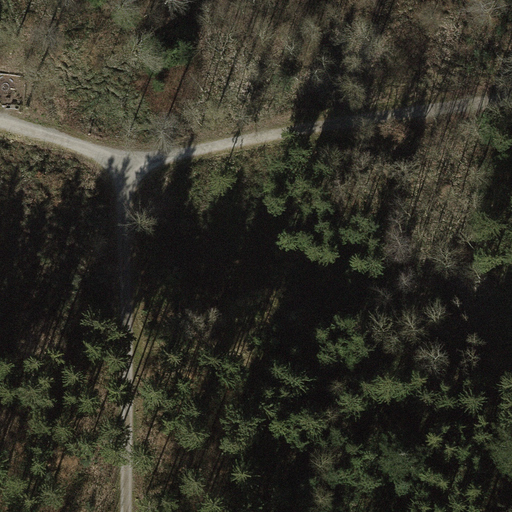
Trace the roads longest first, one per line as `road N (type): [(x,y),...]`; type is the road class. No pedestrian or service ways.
road 1 (track): [(0,120),(149,152),(511,94)]
road 2 (track): [(125,511),(123,223),(149,152)]
